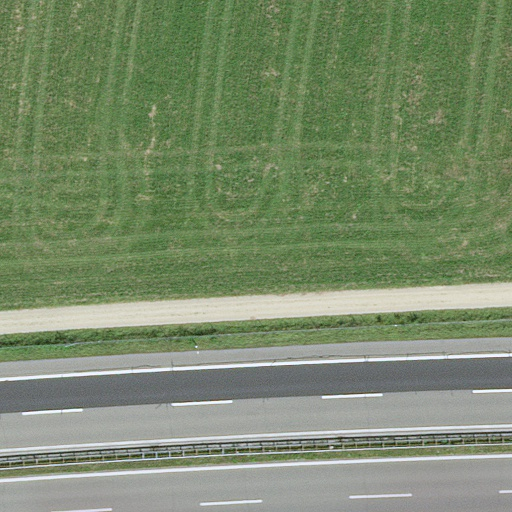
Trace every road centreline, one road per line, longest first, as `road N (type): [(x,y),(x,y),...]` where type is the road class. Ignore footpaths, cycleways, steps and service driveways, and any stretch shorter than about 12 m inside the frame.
road 1 (motorway): [(511,388),(0,418)]
road 2 (track): [(0,307),(511,295)]
road 3 (motorway): [(197,511),(511,498)]
